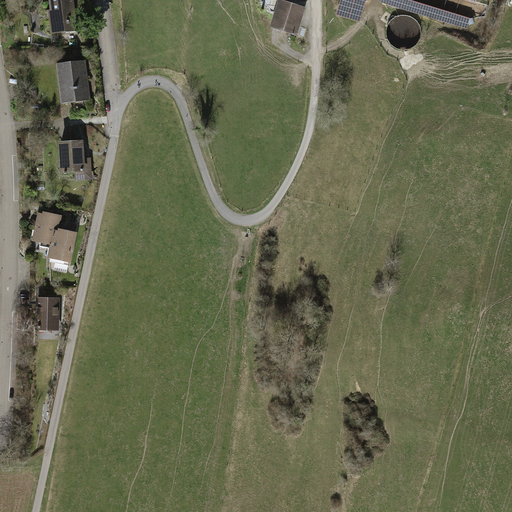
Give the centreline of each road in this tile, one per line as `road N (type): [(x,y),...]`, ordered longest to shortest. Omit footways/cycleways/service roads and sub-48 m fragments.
road 1 (residential): [(117,107),(137,87),(164,82),(182,105),(218,204),(246,220),(262,216),(302,153),(314,112),(315,0)]
road 2 (residential): [(37,511),(117,107)]
road 3 (residential): [(0,442),(11,216),(0,82)]
